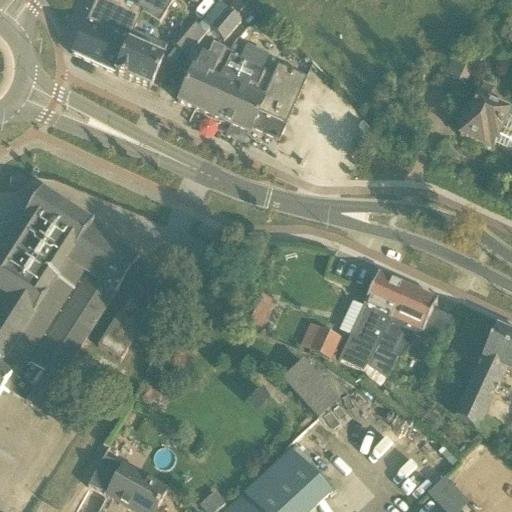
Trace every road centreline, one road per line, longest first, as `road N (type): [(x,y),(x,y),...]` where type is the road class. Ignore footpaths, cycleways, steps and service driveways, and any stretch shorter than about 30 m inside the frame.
road 1 (secondary): [(269,200),(410,240),(511,286)]
road 2 (secondary): [(511,258),(428,214),(269,200)]
road 3 (secondary): [(11,110),(167,158)]
road 4 (secondary): [(167,158),(28,75)]
